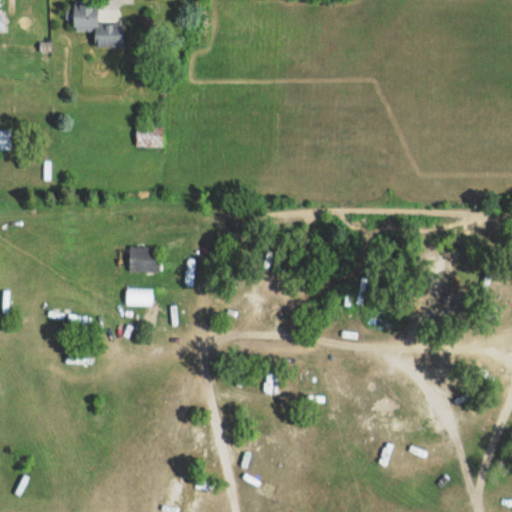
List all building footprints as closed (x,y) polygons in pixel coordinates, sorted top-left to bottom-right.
[(96,47),(123,46),(122,23),(98,24),(98,5),(74,6),(74,30),(95,29),(96,47)] [(136,146),(161,146),(161,127),(136,127),(136,146)] [(0,149),(9,149),(9,130),(0,129),(0,149)] [(158,246),(129,246),(129,271),(158,271),(158,246)] [(125,305),(152,305),(152,287),(125,287),(125,305)]
